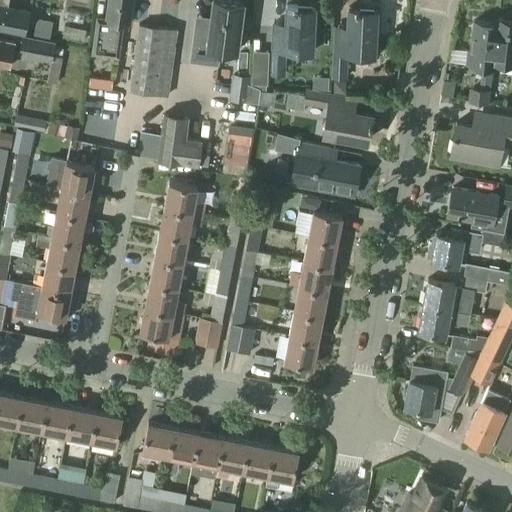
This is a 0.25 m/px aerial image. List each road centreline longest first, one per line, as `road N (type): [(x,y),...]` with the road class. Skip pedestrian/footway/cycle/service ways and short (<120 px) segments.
road 1 (residential): [(357,421),(429,0)]
road 2 (residential): [(357,421),(93,369)]
road 3 (residential): [(93,369),(132,165)]
road 4 (residential): [(511,489),(357,421)]
